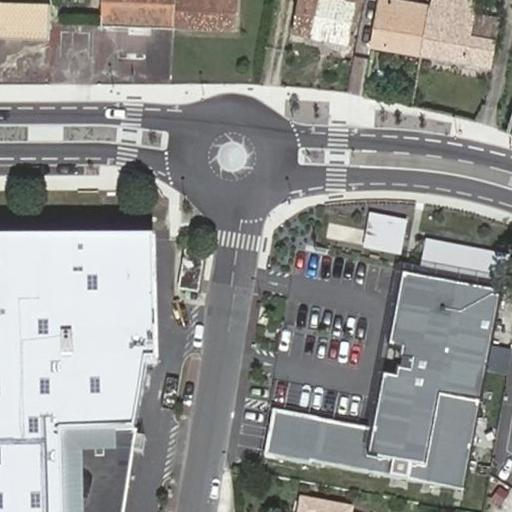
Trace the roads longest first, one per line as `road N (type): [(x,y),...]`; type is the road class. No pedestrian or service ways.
road 1 (residential): [(200,511),(239,275),(238,205)]
road 2 (secondary): [(511,161),(398,138),(266,128)]
road 3 (secondary): [(267,190),(399,175),(511,195)]
road 4 (secondary): [(200,124),(0,113)]
road 5 (secondary): [(0,152),(128,155),(187,174)]
